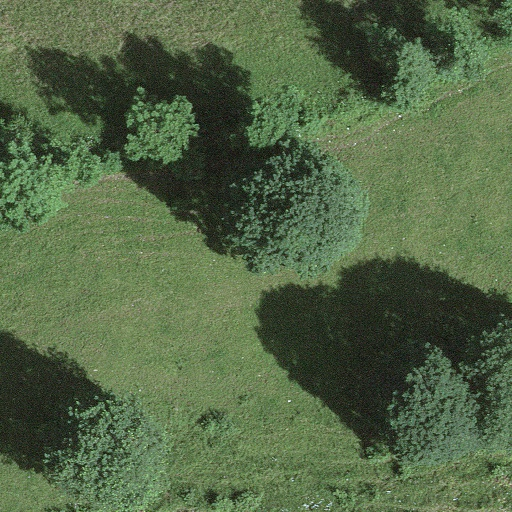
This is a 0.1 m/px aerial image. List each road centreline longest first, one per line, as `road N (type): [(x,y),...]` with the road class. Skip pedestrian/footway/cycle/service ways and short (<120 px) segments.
road 1 (track): [(511,181),(312,284),(0,362)]
road 2 (track): [(511,322),(399,301),(320,309),(312,284)]
